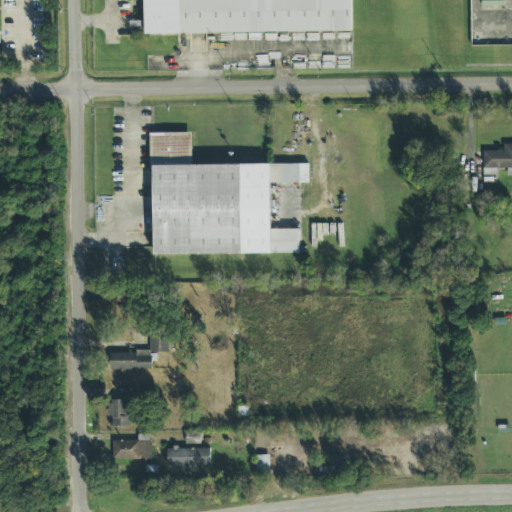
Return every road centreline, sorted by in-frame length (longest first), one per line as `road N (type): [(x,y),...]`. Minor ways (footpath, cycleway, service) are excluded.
road 1 (residential): [(0,89),(511,82)]
road 2 (tertiary): [(77,0),(82,511)]
road 3 (primary): [(511,499),(339,511)]
